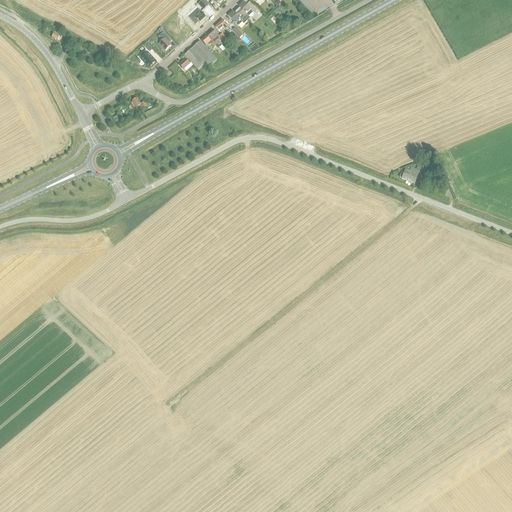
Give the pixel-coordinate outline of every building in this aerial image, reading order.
[(198,4),(204,11),(209,6),(203,0),(198,4)] [(240,8),(238,11),(247,22),(249,20),(250,19),(249,17),(253,13),(243,3),(239,6),(240,8)] [(199,10),(190,18),(196,25),(198,22),(199,23),(206,17),(199,10)] [(247,22),(238,11),(234,14),(233,12),(228,16),(238,27),(242,23),(244,25),(247,22)] [(224,29),(227,26),(223,21),(217,26),(217,27),(215,28),(218,31),(223,27),(224,29)] [(242,36),(235,28),(232,31),(239,39),(242,36)] [(211,40),(213,43),(216,45),(220,41),(217,37),(218,36),(213,30),(207,35),(211,40)] [(60,42),(62,37),(59,36),(60,34),(55,31),(54,34),(54,33),(52,38),(60,42)] [(163,33),(158,38),(162,42),(159,45),(165,52),(171,46),(169,44),(171,42),(163,33)] [(206,36),(201,41),(205,46),(207,48),(211,45),(214,49),(216,46),(213,43),(211,40),(211,41),(206,36)] [(184,56),(191,63),(192,65),(193,65),(194,67),(198,71),(205,64),(209,68),(217,61),(200,42),(184,56)] [(143,53),(139,57),(141,59),(149,68),(151,66),(152,65),(156,62),(151,56),(148,53),(146,51),(143,53)] [(184,61),(179,66),(183,70),(184,69),(186,72),(193,65),(192,65),(191,63),(184,56),(182,58),(184,61)] [(133,102),(131,103),(134,108),(135,107),(136,108),(140,106),(141,107),(142,107),(142,106),(144,109),(148,106),(146,103),(145,104),(144,102),(141,104),(140,105),(137,99),(132,102),(133,102)] [(420,169),(417,168),(416,171),(411,168),(409,172),(405,171),(404,174),(401,173),(399,178),(414,184),(420,170),(420,169)]
